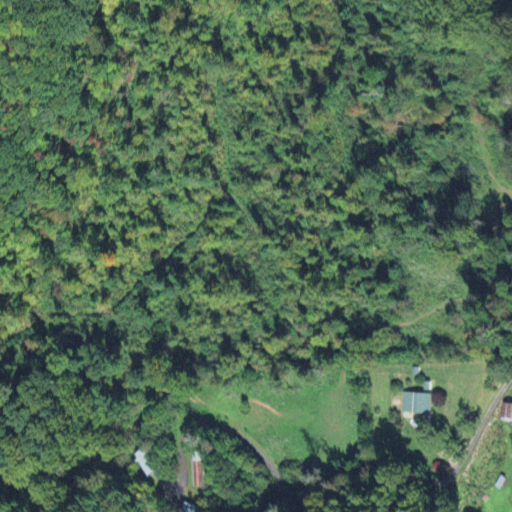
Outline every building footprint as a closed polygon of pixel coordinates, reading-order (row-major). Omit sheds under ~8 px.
[(431,413),(432,393),(401,392),(401,412),(431,413)] [(511,403),(499,403),(499,420),(511,420),(511,403)] [(148,447),(135,454),(146,477),(159,470),(148,447)] [(192,452),(193,486),(206,485),(205,461),(204,461),(204,452),(192,452)] [(196,511),(198,505),(184,502),(182,511),(196,511)]
